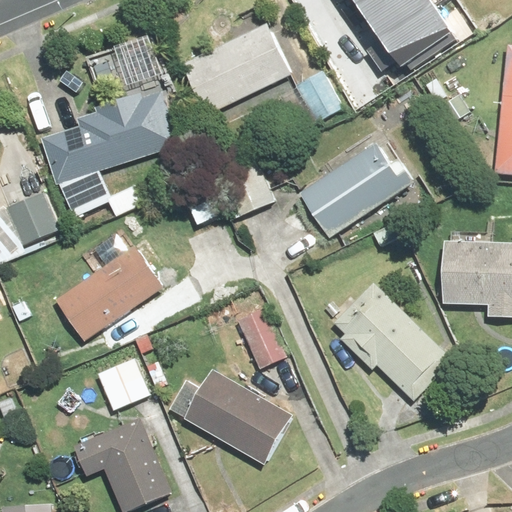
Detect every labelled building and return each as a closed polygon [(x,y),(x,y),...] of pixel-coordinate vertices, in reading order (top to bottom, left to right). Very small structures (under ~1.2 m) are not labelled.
[(434,0),(351,0),(396,69),(455,31),(434,0)] [(269,24),(182,63),(207,118),(294,79),(269,24)] [(511,44),(503,44),(493,175),(511,176),(511,44)] [(358,51),(332,66),(355,103),(380,88),(358,51)] [(326,74),(279,100),(300,138),(347,112),(326,74)] [(36,136),(52,186),(185,143),(165,82),(88,107),(92,118),(36,136)] [(450,126),(470,112),(459,96),(438,111),(450,126)] [(377,139),(297,193),(329,242),(410,188),(377,139)] [(11,157),(0,165),(0,169),(22,197),(35,187),(11,157)] [(260,161),(216,176),(231,219),(275,204),(260,161)] [(107,197),(109,204),(114,217),(143,207),(136,187),(107,197)] [(48,191),(9,205),(24,246),(63,233),(48,191)] [(511,236),(441,235),(440,307),(487,308),(487,319),(511,319),(511,236)] [(132,245),(55,302),(85,343),(163,287),(132,245)] [(373,283),(330,328),(414,406),(457,361),(373,283)] [(268,307),(237,319),(257,372),(289,359),(268,307)] [(133,358),(96,375),(113,413),(150,396),(133,358)] [(210,358),(175,413),(258,466),(294,411),(210,358)] [(36,383),(14,394),(22,411),(44,400),(36,383)] [(142,419),(76,446),(95,493),(111,486),(121,511),(136,511),(174,497),(142,419)] [(0,501),(0,511),(43,511),(43,501),(0,501)]
